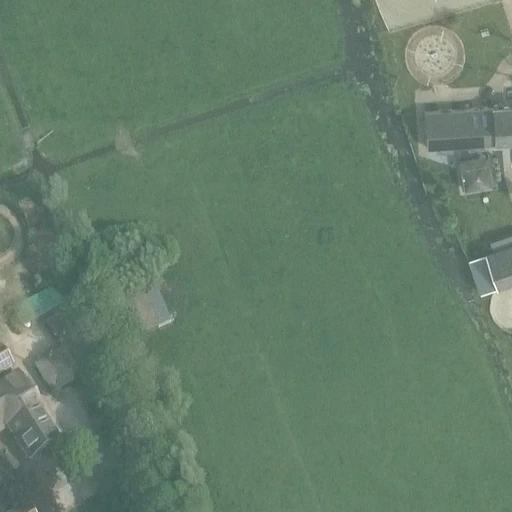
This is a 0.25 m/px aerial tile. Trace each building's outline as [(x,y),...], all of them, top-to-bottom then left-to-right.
[(425,113),(427,148),(494,143),(511,142),(511,104),(497,106),(496,96),(491,97),(490,86),(472,87),(473,109),(425,113)] [(492,185),(488,156),(460,160),(464,189),(492,185)] [(461,209),(472,243),(510,231),(499,197),(461,209)] [(511,281),(511,243),(485,253),(497,287),(511,281)] [(156,283),(129,296),(147,334),(174,321),(156,283)] [(27,302),(37,322),(67,306),(56,286),(27,302)] [(66,312),(46,323),(61,350),(36,364),(53,394),(98,369),(66,312)] [(0,349),(0,375),(12,367),(0,349)] [(40,457),(60,444),(40,414),(42,413),(17,375),(0,385),(0,433),(6,429),(29,464),(32,462),(35,463),(39,460),(40,457)]
